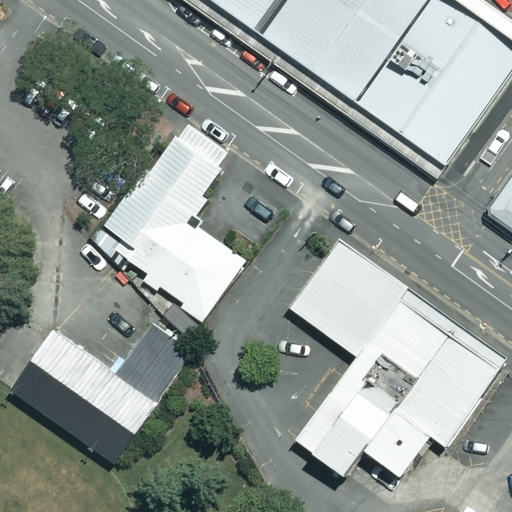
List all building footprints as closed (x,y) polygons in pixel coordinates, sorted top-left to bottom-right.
[(190,0),(442,178),(511,78),(511,17),(487,0),(190,0)] [(230,172),(179,135),(97,247),(203,324),(248,261),(194,222),(230,172)] [(511,180),(493,208),(495,216),(511,227),(511,180)] [(510,358),(345,238),(294,308),(362,358),(302,439),(355,478),(373,453),(405,476),(437,432),(450,441),(510,358)] [(119,373),(57,329),(15,389),(120,463),(199,351),(156,320),(119,373)]
